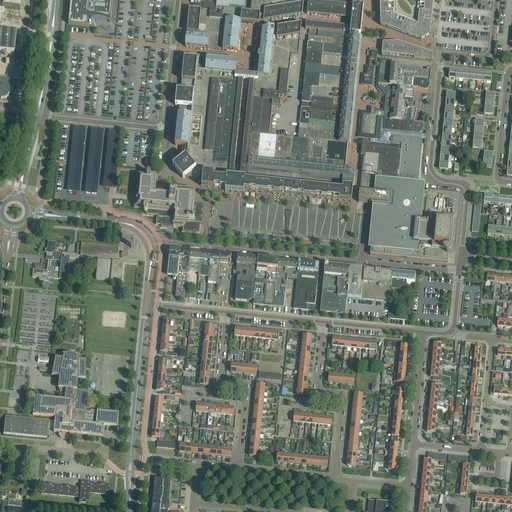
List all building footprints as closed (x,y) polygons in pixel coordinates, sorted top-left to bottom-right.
[(88,24),(87,23),(87,21),(88,20),(88,19),(88,18),(89,18),(89,17),(90,16),(91,16),(91,15),(92,15),(93,15),(94,15),(95,15),(97,15),(98,15),(110,18),(110,19),(111,19),(112,0),(70,0),(68,24),(88,26),(88,25),(88,24)] [(185,45),(185,47),(212,49),(238,52),(240,37),(241,22),(253,23),(259,24),(259,22),(282,18),(302,15),(303,5),(303,0),(251,0),(250,11),(244,11),(230,9),(230,6),(245,8),(245,0),(216,0),(216,8),(215,11),(189,9),(187,28),(185,45)] [(308,6),(307,14),(333,17),(351,19),(351,27),(343,26),(343,33),(359,35),(360,35),(363,6),(362,5),(362,0),(328,0),(328,2),(318,1),(308,0),(308,6)] [(379,0),(380,26),(421,41),(430,36),(434,1),(433,0),(379,0)] [(243,143),(242,158),(246,158),(248,159),(345,169),(345,167),(348,144),(349,134),(349,129),(350,123),(351,114),(351,108),(352,106),(352,101),(353,96),(353,94),(353,92),(354,79),(355,70),(356,63),(357,56),(358,48),(358,41),(358,38),(359,35),(343,33),(343,26),(332,25),(329,24),(317,23),(306,22),(305,29),(309,29),(304,80),(303,86),(302,96),(302,99),(302,102),(301,108),(301,112),(300,118),(299,124),(299,129),(298,136),(298,138),(293,138),(285,137),(277,136),(269,135),(269,134),(270,125),(272,108),(272,106),(281,107),(282,102),(286,98),(289,74),(291,57),(291,53),(298,54),(300,35),(301,23),(282,26),(278,27),(270,28),(262,29),(261,39),(260,54),(258,54),(258,58),(260,58),(258,76),(250,75),(249,83),(249,90),(248,98),(247,105),(246,113),(245,128),(243,143)] [(0,52),(13,53),(16,32),(0,30),(0,52)] [(381,56),(404,58),(432,61),(433,54),(398,42),(383,43),(381,56)] [(369,62),(372,62),(372,61),(375,62),(376,62),(376,60),(376,57),(377,58),(377,53),(376,52),(370,51),(369,52),(369,57),(369,62)] [(176,134),(175,145),(183,146),(182,152),(235,157),(236,142),(237,134),(238,127),(240,112),(241,97),(242,90),(243,74),(236,74),(237,60),(226,59),(207,57),(207,59),(192,58),(184,57),(183,69),(182,76),(181,84),(181,91),(178,90),(177,90),(177,91),(177,94),(177,95),(176,98),(176,101),(176,102),(175,105),(175,106),(176,106),(179,106),(178,115),(178,119),(178,120),(176,134)] [(429,88),(431,69),(392,65),(392,60),(388,60),(388,61),(382,60),(381,61),(380,75),(379,75),(379,81),(381,83),(383,84),(389,85),(393,85),(393,84),(394,85),(400,85),(401,86),(402,86),(402,85),(405,86),(406,87),(407,86),(414,87),(421,87),(421,86),(424,87),(425,88),(427,89),(427,88),(429,88)] [(361,85),(372,86),(373,77),(374,67),(366,66),(365,74),(362,74),(361,85)] [(7,97),(8,97),(9,96),(9,95),(8,95),(9,93),(8,88),(9,86),(10,86),(11,78),(0,77),(0,98),(1,99),(6,98),(7,97)] [(385,104),(384,113),(385,114),(385,120),(383,122),(382,131),(384,133),(388,134),(391,132),(417,135),(417,134),(420,134),(422,132),(423,129),(424,124),(424,122),(424,124),(419,123),(419,124),(416,123),(413,123),(413,122),(411,122),(414,90),(393,88),(385,87),(381,86),(381,90),(386,96),(385,104)] [(447,92),(447,100),(455,100),(455,95),(456,95),(456,94),(455,94),(455,93),(447,92)] [(360,111),(358,138),(371,139),(378,140),(378,136),(380,119),(378,119),(378,113),(377,113),(377,109),(369,108),(368,112),(360,111)] [(85,127),(73,126),(67,191),(79,192),(85,127)] [(103,129),(91,128),(85,193),(96,194),(103,129)] [(120,131),(109,130),(103,187),(114,188),(120,131)] [(425,183),(418,182),(416,182),(416,180),(418,180),(419,177),(422,145),(421,145),(421,142),(420,140),(417,140),(417,139),(395,136),(395,137),(393,137),(391,139),(390,142),(391,142),(390,146),(385,145),(385,144),(385,146),(377,145),(377,142),(373,141),(373,143),(371,143),(371,144),(368,144),(368,145),(364,148),(362,166),(359,203),(371,204),(371,206),(381,207),(381,211),(380,211),(380,212),(379,212),(379,213),(380,213),(380,214),(381,214),(378,245),(371,245),(370,255),(448,263),(449,253),(455,254),(461,195),(427,191),(427,192),(424,192),(425,183)] [(181,159),(173,166),(183,178),(185,177),(198,179),(200,179),(200,174),(203,174),(202,182),(202,183),(202,186),(202,187),(208,188),(214,188),(220,189),(225,189),(225,191),(225,192),(226,192),(243,193),(244,193),(244,194),(244,193),(244,191),(245,189),(241,188),(242,178),(240,178),(239,178),(234,177),(233,177),(234,164),(181,159)] [(491,166),(492,160),(484,160),(483,165),(482,166),(483,166),(483,167),(491,168),(491,166)] [(240,178),(242,178),(241,188),(245,189),(244,191),(249,192),(250,192),(255,192),(256,192),(261,193),(262,193),(267,194),(268,194),(273,194),(274,194),(279,195),(280,195),(285,195),(286,196),(291,196),(292,196),(297,197),(298,197),(303,197),(304,197),(309,198),(310,198),(315,199),(316,199),(321,199),(322,199),(327,200),(328,200),(333,200),(334,200),(339,201),(340,201),(345,202),(346,202),(351,202),(352,202),(352,200),(353,187),(343,186),(344,185),(354,186),(354,178),(355,176),(354,176),(351,176),(351,174),(349,174),(339,175),(248,165),(245,165),(241,165),(240,178)] [(135,203),(134,207),(144,208),(144,210),(144,211),(145,211),(145,212),(146,212),(146,215),(152,216),(157,216),(156,225),(161,225),(161,227),(164,228),(166,228),(174,229),(174,227),(178,227),(183,228),(183,233),(197,235),(197,234),(199,234),(200,227),(200,224),(201,222),(202,204),(200,204),(197,204),(195,203),(195,204),(192,203),(192,196),(193,192),(193,190),(192,190),(187,190),(182,189),(177,189),(176,189),(176,190),(174,190),(172,190),(171,191),(170,193),(155,192),(156,174),(150,173),(150,172),(148,172),(148,173),(148,175),(139,174),(138,188),(138,190),(136,190),(136,193),(135,203)] [(47,253),(49,253),(49,256),(47,256),(46,260),(48,260),(47,271),(33,269),(32,277),(36,278),(36,277),(39,277),(39,280),(49,281),(49,278),(53,278),(53,279),(68,280),(70,258),(98,261),(96,280),(122,283),(124,264),(138,265),(138,261),(118,259),(119,248),(82,244),(78,244),(77,254),(56,252),(57,242),(48,242),(47,249),(45,249),(45,253),(47,253)] [(176,279),(177,279),(180,250),(170,249),(167,275),(173,276),(173,279),(173,280),(174,280),(175,280),(175,279),(176,279)] [(180,250),(177,279),(176,297),(185,298),(187,274),(186,274),(187,269),(189,269),(190,251),(180,250)] [(190,251),(189,269),(188,272),(199,273),(200,252),(190,251)] [(200,252),(199,273),(198,276),(208,277),(211,253),(200,252)] [(213,254),(211,253),(208,277),(208,282),(218,283),(220,263),(221,256),(213,255),(213,254)] [(230,264),(231,256),(222,255),(221,256),(220,263),(230,264)] [(254,300),(258,258),(256,258),(255,259),(241,258),(240,256),(238,256),(236,271),(246,272),(246,277),(237,276),(235,300),(249,302),(250,301),(250,300),(254,300)] [(274,301),(275,293),(278,260),(268,259),(258,258),(254,300),(253,305),(274,307),(274,301)] [(274,301),(274,307),(284,308),(287,279),(288,261),(278,260),(275,293),(274,301)] [(287,279),(297,280),(298,262),(288,261),(287,279)] [(308,263),(298,262),(297,280),(294,309),(307,311),(308,304),(311,305),(315,305),(319,265),(310,264),(308,265),(308,263)] [(345,314),(347,297),(350,268),(328,265),(325,264),(324,268),(325,268),(320,312),(345,314)] [(350,268),(347,297),(361,299),(364,269),(350,268)] [(364,269),(361,299),(389,302),(392,272),(364,269)] [(414,291),(415,274),(393,272),(391,289),(414,291)] [(487,275),(487,282),(492,282),(492,284),(491,286),(494,286),(495,276),(495,275),(492,275),(488,275),(487,275)] [(494,286),(494,291),(496,291),(497,286),(497,285),(496,285),(497,283),(502,283),(503,276),(498,276),(495,275),(495,276),(494,286)] [(503,276),(502,283),(508,284),(508,286),(507,286),(507,287),(510,287),(511,278),(511,277),(508,277),(503,276)] [(162,326),(162,328),(163,328),(170,329),(172,329),(176,330),(177,327),(172,327),(170,326),(171,321),(164,320),(163,326),(162,326)] [(161,334),(161,336),(162,336),(169,337),(170,334),(170,329),(163,328),(162,334),(161,334)] [(279,332),(273,331),(272,340),(271,344),(274,344),(274,340),(278,341),(278,338),(282,338),(283,333),(279,333),(279,332)] [(160,341),(160,344),(161,344),(169,344),(170,345),(175,345),(175,342),(171,342),(169,342),(169,337),(162,336),(162,342),(160,341)] [(433,350),(443,351),(446,351),(446,349),(444,349),(444,348),(442,348),(440,348),(441,344),(434,343),(434,348),(434,349),(433,349),(433,350)] [(159,352),(159,355),(160,355),(177,356),(177,353),(168,352),(169,344),(161,344),(161,349),(159,349),(159,352)] [(470,354),(480,355),(481,348),(475,347),(474,353),(471,352),(470,354)] [(505,360),(506,350),(498,350),(498,356),(503,356),(503,360),(505,360)] [(239,356),(239,352),(230,351),(230,355),(235,356),(235,361),(236,361),(238,361),(239,356)] [(62,437),(64,438),(66,437),(68,436),(68,434),(68,433),(102,437),(103,425),(117,427),(118,413),(97,411),(96,412),(86,411),(88,391),(77,390),(78,379),(85,379),(85,360),(78,360),(78,357),(78,356),(79,356),(78,355),(77,355),(75,355),(73,354),(72,354),(71,354),(69,354),(68,354),(66,354),(64,354),(62,354),(62,355),(63,354),(63,355),(63,356),(62,358),(55,357),(51,375),(59,377),(57,388),(60,388),(60,392),(65,392),(64,399),(34,396),(32,415),(55,417),(53,432),(60,433),(61,435),(62,437)] [(473,362),(479,363),(480,355),(470,354),(470,356),(474,357),(473,362)] [(158,365),(158,367),(159,367),(166,368),(172,369),(173,366),(172,366),(166,366),(167,360),(169,361),(172,361),(173,358),(164,357),(164,360),(160,359),(159,365),(158,365)] [(479,363),(473,362),(473,367),(469,367),(469,369),(479,370),(479,363)] [(157,373),(157,375),(158,375),(165,376),(167,376),(176,377),(176,374),(168,373),(166,373),(166,368),(159,367),(158,373),(157,373)] [(479,370),(469,369),(469,371),(473,371),(472,377),(478,377),(479,370)] [(438,371),(431,370),(431,374),(431,376),(430,377),(433,377),(433,380),(444,381),(445,378),(440,378),(441,375),(439,375),(438,375),(438,371)] [(405,372),(398,371),(397,380),(396,380),(396,379),(394,379),(394,384),(398,384),(398,382),(404,383),(404,382),(404,380),(405,372)] [(156,380),(156,383),(157,383),(165,383),(165,376),(158,375),(158,380),(156,380)] [(478,377),(472,377),(472,382),(468,382),(467,384),(477,385),(478,377)] [(155,388),(155,390),(162,391),(162,394),(163,394),(170,395),(170,392),(170,389),(166,389),(164,389),(165,383),(157,383),(157,388),(155,388)] [(477,385),(467,384),(467,386),(471,386),(471,392),(476,392),(477,385)] [(501,395),(502,386),(500,385),(500,389),(494,389),(493,394),(501,395)] [(504,386),(502,386),(501,395),(508,396),(509,390),(504,390),(504,386)] [(476,392),(471,392),(470,397),(466,397),(466,399),(476,400),(476,392)] [(154,404),(153,406),(155,406),(162,407),(164,407),(168,408),(169,405),(164,405),(162,404),(163,399),(156,398),(155,404),(154,404)] [(476,400),(466,399),(466,401),(470,401),(469,406),(475,407),(476,400)] [(153,412),(153,414),(154,414),(161,415),(163,415),(167,415),(168,413),(163,412),(161,412),(162,407),(155,406),(154,412),(153,412)] [(474,414),(464,413),(462,413),(461,415),(468,416),(468,421),(474,422),(474,414)] [(152,419),(152,422),(153,422),(160,422),(162,423),(167,423),(167,420),(163,420),(163,415),(161,415),(154,414),(153,419),(152,419)] [(48,422),(5,417),(3,434),(24,436),(46,439),(48,422)] [(474,422),(468,421),(465,421),(464,426),(463,426),(463,428),(473,429),(474,422)] [(151,427),(151,429),(152,429),(160,430),(162,430),(166,431),(166,428),(162,428),(160,428),(160,422),(153,422),(153,427),(151,427)] [(473,429),(463,428),(463,430),(467,430),(466,436),(472,437),(473,429)] [(152,429),(152,437),(159,438),(158,442),(160,442),(161,442),(162,436),(159,436),(160,430),(152,429)] [(399,430),(389,429),(389,432),(390,432),(390,431),(392,432),(391,436),(392,436),(391,440),(398,440),(398,437),(399,432),(398,432),(399,430),(399,431),(399,430)] [(398,440),(391,440),(391,443),(390,447),(389,447),(387,447),(387,449),(397,450),(397,448),(398,444),(397,444),(398,440)] [(223,448),(223,457),(229,457),(230,449),(230,445),(232,446),(233,442),(227,441),(226,445),(227,445),(227,449),(223,448)] [(434,460),(434,457),(428,456),(427,459),(424,459),(423,464),(424,464),(424,465),(423,465),(423,466),(433,467),(434,464),(432,464),(431,464),(431,460),(434,460)] [(458,471),(468,472),(469,464),(463,464),(463,469),(459,469),(458,471)] [(462,479),(468,479),(468,472),(458,471),(458,473),(462,473),(462,479)] [(169,501),(171,480),(165,479),(165,478),(162,477),(161,479),(155,478),(154,488),(153,488),(152,499),(153,500),(152,508),(151,508),(150,511),(167,511),(168,511),(169,511),(170,501),(169,501)] [(88,504),(89,493),(110,496),(111,485),(111,486),(105,485),(105,483),(100,483),(100,485),(90,484),(90,482),(83,481),(83,482),(80,482),(80,488),(76,488),(76,487),(75,487),(75,488),(70,487),(70,485),(64,485),(64,486),(59,486),(59,485),(58,486),(53,485),(53,484),(48,483),(47,485),(42,484),(41,494),(79,498),(78,503),(79,503),(79,502),(88,503),(87,504),(88,504)] [(466,495),(467,487),(457,486),(457,488),(461,488),(460,494),(466,495)] [(431,494),(420,493),(421,493),(421,495),(420,495),(420,501),(427,502),(427,496),(429,496),(430,497),(431,494)] [(483,503),(483,496),(476,495),(475,502),(475,508),(477,508),(478,503),(483,503)] [(490,510),(491,497),(483,496),(483,503),(488,504),(487,509),(490,510)] [(491,497),(490,510),(489,511),(492,511),(493,504),(498,505),(498,498),(491,497)] [(13,502),(13,500),(8,500),(8,502),(4,501),(3,509),(7,510),(7,511),(19,511),(21,501),(15,501),(15,502),(13,502)] [(390,511),(391,503),(368,500),(368,501),(369,501),(367,511),(390,511)] [(419,510),(429,511),(429,508),(428,508),(426,508),(427,502),(420,501),(419,507),(419,509),(419,510)]
